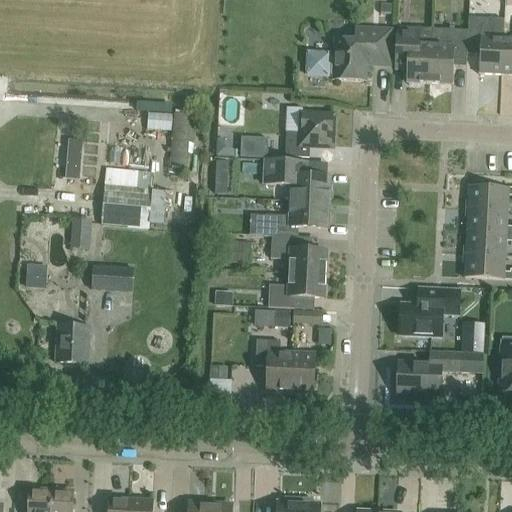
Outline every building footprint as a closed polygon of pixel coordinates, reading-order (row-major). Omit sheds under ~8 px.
[(479,75),(502,76),(504,37),(493,37),(494,21),(469,19),(468,37),(481,38),(480,56),(479,75)] [(398,28),(397,56),(396,70),(408,70),(407,84),(430,85),(432,46),(420,46),(420,29),(398,28)] [(334,77),(334,81),(366,82),(367,66),(390,67),(392,31),(357,30),(357,42),(336,41),(335,56),(310,55),(309,76),(334,77)] [(432,46),(430,85),(453,86),(454,59),(467,60),(468,31),(444,30),(444,47),(432,46)] [(511,37),(504,37),(502,76),(511,76),(511,37)] [(286,133),(286,145),(285,158),(310,159),(310,147),(332,148),(333,117),(303,116),(302,134),(291,133),(286,133)] [(120,130),(119,150),(130,150),(131,131),(120,130)] [(215,158),(254,160),(254,150),(238,149),(238,152),(233,151),(224,140),(216,140),(215,158)] [(291,202),(329,204),(331,178),(306,177),(307,163),(266,161),(265,186),(292,187),(291,202)] [(235,196),(235,171),(223,171),(223,196),(235,196)] [(469,210),(508,212),(508,197),(511,196),(511,188),(470,186),(469,210)] [(152,191),(105,187),(101,226),(149,230),(152,191)] [(155,192),(152,213),(166,215),(169,194),(155,192)] [(328,230),(329,204),(291,202),(290,217),(266,216),(265,237),(273,238),(298,238),(298,229),(328,230)] [(511,227),(507,227),(508,212),(469,210),(467,233),(511,234),(511,227)] [(92,221),(71,220),(69,250),(89,252),(92,221)] [(511,245),(511,234),(467,233),(466,256),(505,258),(506,242),(511,243),(511,246),(511,245)] [(299,238),(298,238),(273,238),(271,260),(291,261),(290,274),(326,276),(327,252),(298,251),(299,238)] [(227,244),(226,264),(250,265),(251,245),(227,244)] [(505,273),(505,258),(466,256),(465,279),(511,281),(511,270),(510,273),(505,273)] [(93,267),(92,291),(132,293),(133,269),(93,267)] [(326,276),(290,274),(289,287),(270,286),(269,309),(295,310),(296,298),(325,300),(326,276)] [(460,292),(430,290),(416,290),(415,306),(401,305),(400,337),(442,339),(443,316),(459,317),(460,292)] [(290,329),(291,313),(272,313),(271,328),(290,329)] [(293,325),(307,326),(308,313),(293,313),(293,325)] [(484,348),(483,326),(475,326),(476,348),(484,348)] [(58,327),(56,363),(89,365),(90,329),(58,327)] [(267,394),(291,395),(293,354),(280,354),(280,342),(257,341),(256,367),(268,368),(267,394)] [(511,348),(502,348),(500,392),(511,392),(511,348)] [(431,353),(430,364),(399,363),(397,395),(441,397),(443,373),(483,375),(484,355),(431,353)] [(316,355),(293,354),(291,395),(314,396),(316,355)] [(51,511),(52,492),(31,491),(29,511),(51,511)] [(72,511),(73,493),(52,492),(51,511),(72,511)] [(298,511),(299,500),(285,499),(285,504),(277,503),(276,511),(298,511)] [(313,500),(299,500),(298,511),(319,511),(320,505),(312,505),(313,500)] [(131,511),(132,502),(110,501),(109,511),(131,511)] [(152,511),(153,503),(132,502),(131,511),(152,511)]
